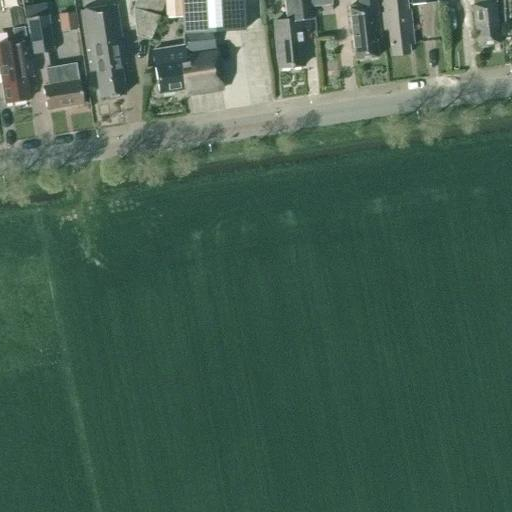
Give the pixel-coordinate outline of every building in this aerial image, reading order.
[(136,36),(150,40),(163,0),(148,0),(148,2),(142,0),(135,0),(132,10),(136,36)] [(184,89),(185,95),(222,89),(212,33),(243,31),(241,0),(180,0),(181,9),(182,34),(177,34),(178,46),(152,50),(159,93),(184,89)] [(164,0),(165,10),(181,9),(180,0),(164,0)] [(273,22),(276,55),(278,70),(303,67),(302,52),(299,21),(310,20),(308,0),(283,0),(286,21),(273,22)] [(348,9),(354,60),(377,57),(375,40),(379,40),(374,0),(357,0),(359,8),(348,9)] [(381,0),(383,13),(381,14),(383,32),(388,31),(390,56),(409,54),(408,45),(413,45),(409,10),(407,10),(405,0),(381,0)] [(471,0),(472,6),(476,46),(499,44),(494,0),(471,0)] [(125,65),(115,7),(80,12),(90,73),(95,72),(100,98),(124,94),(120,66),(125,65)] [(11,26),(23,24),(20,9),(9,10),(11,26)] [(59,13),(61,31),(78,30),(76,11),(59,13)] [(25,19),(31,55),(54,52),(48,16),(25,19)] [(28,100),(25,79),(32,77),(27,41),(26,42),(23,27),(12,29),(14,42),(0,43),(0,76),(5,104),(28,100)] [(82,104),(78,80),(75,63),(45,68),(48,85),(42,86),(46,110),(82,104)]
